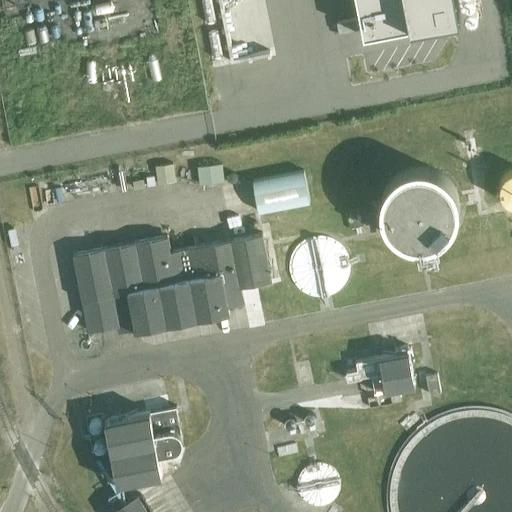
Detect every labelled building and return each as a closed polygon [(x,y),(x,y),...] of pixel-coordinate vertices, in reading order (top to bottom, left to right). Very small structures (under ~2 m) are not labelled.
[(205,0),(214,61),(275,52),(266,0),(205,0)] [(436,0),(334,0),(341,36),(440,17),(436,0)] [(226,158),(202,160),(204,180),(228,177),(226,158)] [(162,159),(162,178),(179,178),(179,159),(162,159)] [(257,176),(264,210),(317,200),(310,165),(257,176)] [(511,169),(508,171),(504,173),(500,179),(499,183),(498,187),(499,194),(502,200),(508,205),(511,206),(511,169)] [(459,222),(460,214),(459,206),(457,200),(453,192),(448,186),(443,182),(436,178),(429,176),(421,175),(412,176),(405,178),(397,182),(393,186),(388,192),(384,199),(382,206),(381,214),(382,222),(384,229),(388,236),(391,241),(397,246),(404,250),(411,252),(418,254),(425,253),(432,252),(439,249),(447,243),(453,236),(457,230),(459,222)] [(73,253),(88,331),(244,301),(241,286),(271,280),(262,233),(170,250),(167,235),(73,253)] [(348,275),(349,268),(349,262),(347,257),(344,251),(341,247),(335,242),(330,239),(324,237),(318,237),(313,237),(307,239),(302,242),(297,246),(293,251),(290,255),(288,261),(288,267),(288,273),(289,278),(292,284),(295,288),(301,293),(306,296),(316,299),(320,299),(327,297),(335,294),(339,291),(343,287),(346,281),(348,275)] [(372,374),(375,392),(415,384),(408,345),(395,348),(396,353),(356,360),(357,368),(346,370),(348,380),(362,377),(362,376),(372,374)] [(441,392),(437,373),(434,373),(426,375),(429,394),(441,392)] [(171,428),(170,428),(154,431),(150,411),(105,419),(117,483),(162,474),(159,454),(174,451),(176,450),(177,450),(178,450),(180,448),(182,446),(183,444),(183,443),(183,441),(184,439),(183,437),(183,436),(183,435),(182,434),(181,433),(180,431),(178,430),(176,429),(175,428),(173,428),(171,428)] [(340,489),(340,484),(340,480),(339,476),(335,470),(328,465),(321,463),(317,463),(312,464),(308,465),(305,468),(300,475),(298,479),(297,483),(299,491),(302,498),(308,503),(312,505),(317,505),(321,505),(326,505),(330,503),(333,500),(336,497),(338,493),(340,489)] [(146,511),(134,491),(114,503),(119,511),(146,511)]
